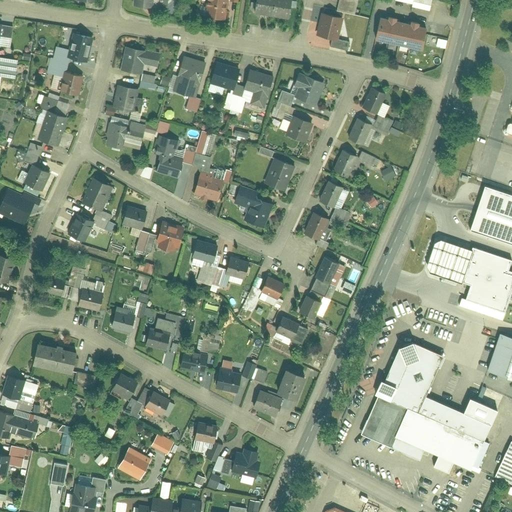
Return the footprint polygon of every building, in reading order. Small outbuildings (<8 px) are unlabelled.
[(200,0),(199,11),(221,14),(223,0),(200,0)] [(250,0),(249,6),(267,10),(269,0),(250,0)] [(288,0),(269,0),(267,10),(286,13),(288,0)] [(316,9),(312,29),(327,32),(325,41),(344,46),(346,36),(333,33),(337,13),(316,9)] [(376,11),(371,32),(417,42),(422,21),(376,11)] [(0,19),(0,32),(7,33),(9,21),(0,19)] [(62,51),(81,56),(86,33),(68,28),(64,46),(53,43),(50,56),(61,58),(62,51)] [(121,42),(116,65),(138,69),(139,62),(152,65),(156,49),(121,42)] [(235,63),(212,57),(206,79),(229,85),(235,63)] [(184,58),(174,91),(195,97),(205,64),(184,58)] [(269,70),(244,65),(239,84),(264,90),(269,70)] [(55,87),(74,91),(79,71),(60,66),(55,87)] [(287,91),(310,100),(319,77),(296,68),(287,91)] [(114,80),(109,102),(128,107),(133,85),(114,80)] [(366,80),(356,103),(372,110),(382,87),(366,80)] [(41,107),(37,119),(58,127),(63,112),(49,108),(53,97),(39,92),(35,105),(41,107)] [(282,129),(300,136),(307,117),(289,110),(282,129)] [(375,112),(370,122),(383,128),(387,117),(375,112)] [(368,119),(352,113),(344,133),(359,139),(368,119)] [(107,115),(103,139),(118,141),(119,138),(136,141),(140,121),(107,115)] [(53,141),(58,127),(37,119),(32,134),(53,141)] [(161,154),(157,170),(178,176),(182,160),(171,157),(176,140),(161,135),(156,153),(161,154)] [(339,145),(331,165),(345,171),(353,151),(339,145)] [(370,154),(357,148),(354,155),(367,160),(370,154)] [(260,177),(281,185),(290,161),(269,153),(260,177)] [(38,185),(46,167),(27,159),(19,176),(38,185)] [(386,163),(376,168),(379,176),(390,171),(386,163)] [(195,167),(188,191),(212,198),(218,174),(195,167)] [(87,173),(78,196),(98,203),(107,180),(87,173)] [(324,176),(315,196),(328,202),(337,182),(324,176)] [(253,187),(236,180),(230,196),(244,201),(239,215),(260,223),(269,199),(251,192),(253,187)] [(511,192),(485,183),(477,204),(469,226),(511,241),(511,192)] [(2,185),(0,190),(0,209),(19,218),(29,198),(2,185)] [(142,206),(123,200),(115,228),(133,234),(131,242),(138,244),(138,245),(149,248),(151,239),(173,245),(179,222),(157,216),(153,230),(143,227),(143,228),(136,226),(142,206)] [(325,219),(337,223),(343,207),(331,203),(325,219)] [(107,211),(92,205),(88,216),(73,208),(63,227),(80,236),(89,220),(102,225),(107,211)] [(325,214),(310,206),(299,227),(314,235),(325,214)] [(212,239),(192,234),(189,246),(187,253),(208,258),(212,239)] [(462,278),(472,246),(435,234),(425,266),(444,272),(462,278)] [(509,258),(472,246),(462,278),(471,281),(466,298),(504,309),(510,291),(511,282),(511,271),(505,269),(509,258)] [(244,255),(225,251),(221,268),(241,272),(244,255)] [(0,275),(5,277),(11,255),(0,252),(0,275)] [(320,252),(307,285),(322,291),(335,258),(320,252)] [(41,270),(38,288),(56,291),(59,273),(41,270)] [(279,277),(262,270),(256,286),(273,293),(279,277)] [(340,279),(338,286),(348,290),(351,283),(340,279)] [(78,283),(74,301),(94,306),(98,287),(78,283)] [(293,307),(309,314),(316,297),(300,290),(293,307)] [(112,301),(107,323),(126,327),(131,306),(112,301)] [(305,325),(279,311),(269,329),(295,343),(305,325)] [(145,323),(141,342),(161,346),(164,326),(145,323)] [(511,336),(500,332),(487,369),(511,377),(511,336)] [(33,336),(28,359),(67,367),(72,345),(33,336)] [(178,345),(176,363),(199,366),(201,348),(178,345)] [(485,443),(491,428),(425,401),(444,360),(412,345),(397,350),(383,387),(380,385),(374,398),(376,400),(360,437),(419,462),(423,453),(477,476),(489,445),(485,443)] [(217,356),(212,382),(234,387),(238,367),(227,365),(228,359),(217,356)] [(238,370),(258,379),(263,366),(243,358),(238,370)] [(302,370),(281,362),(272,386),(292,394),(302,370)] [(125,393),(134,377),(117,367),(108,383),(125,393)] [(1,371),(0,378),(0,388),(16,392),(20,375),(1,371)] [(141,383),(133,397),(157,410),(165,396),(141,383)] [(254,383),(249,401),(271,408),(277,390),(254,383)] [(127,394),(119,409),(125,411),(132,396),(127,394)] [(39,422),(0,411),(0,435),(10,438),(11,433),(34,440),(39,422)] [(191,436),(208,439),(202,452),(211,455),(217,439),(209,435),(212,420),(194,417),(191,436)] [(0,469),(3,470),(5,457),(17,461),(22,444),(7,440),(4,450),(0,449),(0,469)] [(219,468),(219,467),(226,469),(226,468),(252,472),(256,446),(240,443),(239,448),(230,447),(228,455),(220,453),(220,454),(214,452),(210,465),(217,467),(218,467),(219,468)] [(511,444),(510,444),(495,479),(511,485),(511,444)] [(129,448),(117,469),(141,482),(152,460),(129,448)] [(203,482),(211,486),(217,472),(209,469),(203,482)] [(74,486),(69,511),(92,511),(95,496),(103,497),(106,475),(91,473),(88,489),(74,486)] [(133,500),(130,511),(185,511),(185,510),(194,511),(196,497),(176,493),(174,503),(167,502),(168,494),(147,492),(146,502),(133,500)]
